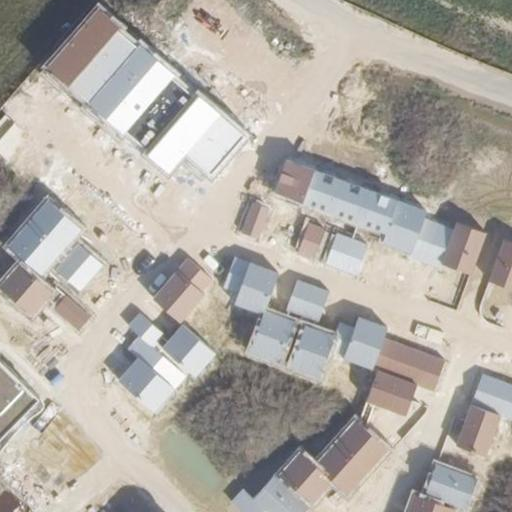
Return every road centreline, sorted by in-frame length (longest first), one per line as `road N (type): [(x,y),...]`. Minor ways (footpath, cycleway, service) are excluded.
road 1 (residential): [(497,234),(471,303),(472,326),(419,451),(378,511)]
road 2 (unclassified): [(511,93),(312,0)]
